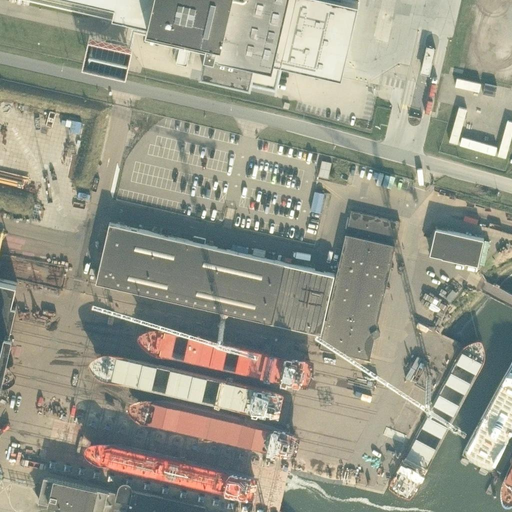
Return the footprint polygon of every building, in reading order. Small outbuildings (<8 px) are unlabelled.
[(116,0),(114,9),(149,17),(146,29),(209,44),(203,69),(275,86),(281,61),(341,75),(358,3),(346,0),(116,0)] [(131,64),(136,30),(118,28),(117,38),(121,38),(120,44),(109,42),(110,36),(113,36),(114,27),(94,23),(89,58),(131,64)] [(426,44),(420,70),(428,72),(434,46),(426,44)] [(179,48),(176,62),(187,64),(190,50),(179,48)] [(477,133),(488,136),(496,106),(484,103),(477,133)] [(509,157),(511,143),(511,118),(509,118),(508,124),(496,121),(493,134),(504,137),(500,155),(509,157)] [(463,146),(498,152),(500,142),(464,136),(463,146)] [(322,161),(318,178),(325,180),(329,163),(322,161)] [(367,179),(369,166),(359,165),(357,178),(367,179)] [(372,169),(370,180),(381,182),(383,170),(372,169)] [(409,190),(411,178),(392,174),(390,185),(409,190)] [(318,189),(313,209),(323,211),(327,191),(318,189)] [(109,222),(96,281),(321,333),(321,332),(324,333),(320,347),(369,358),(400,222),(351,211),(337,274),(109,222)] [(430,254),(478,265),(484,239),(436,228),(430,254)] [(0,356),(17,283),(0,278),(0,356)] [(438,330),(449,283),(438,281),(427,328),(438,330)] [(316,412),(320,387),(153,359),(149,384),(316,412)] [(41,491),(38,501),(86,511),(204,511),(205,507),(131,490),(130,491),(124,489),(123,494),(44,476),(42,486),(39,485),(36,487),(38,491),(41,491)]
